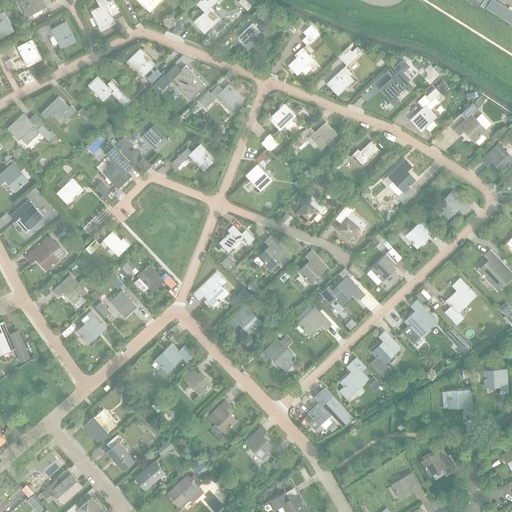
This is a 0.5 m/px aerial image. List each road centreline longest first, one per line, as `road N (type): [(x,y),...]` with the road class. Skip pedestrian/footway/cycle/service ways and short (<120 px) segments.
road 1 (residential): [(273,409),(487,202),(482,190),(402,139),(266,79)]
road 2 (residential): [(0,105),(129,34),(148,32),(266,79)]
road 3 (residential): [(136,239),(115,206),(140,181),(158,178),(216,203)]
road 4 (residential): [(352,260),(216,203)]
road 5 (residential): [(273,409),(174,313)]
road 6 (residential): [(216,203),(266,79)]
road 7 (residential): [(346,511),(273,409)]
